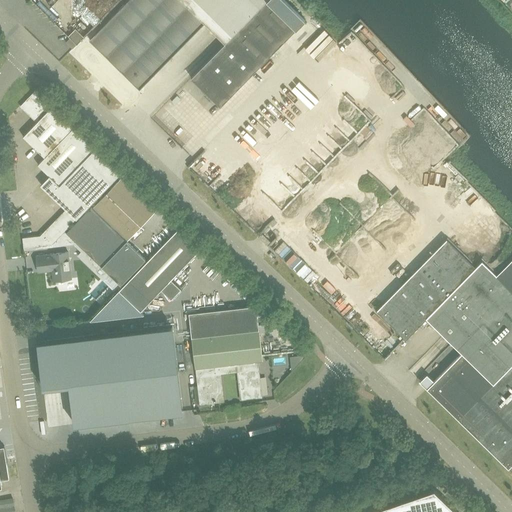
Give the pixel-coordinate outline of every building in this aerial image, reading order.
[(225,42),(191,77),(206,92),(204,94),(211,100),(213,98),(220,105),(305,19),(284,0),(128,0),(90,39),(140,87),(203,22),(225,42)] [(69,36),(78,44),(84,37),(76,29),(69,36)] [(70,38),(66,42),(72,49),(76,44),(70,38)] [(22,105),(38,121),(52,107),(36,91),(22,105)] [(86,139),(81,134),(52,107),(38,121),(23,136),(45,157),(38,164),(50,175),(41,185),(66,208),(40,235),(24,237),(23,237),(24,247),(25,247),(52,243),(77,218),(86,209),(121,173),(86,139)] [(147,256),(129,238),(155,211),(121,178),(69,232),(121,283),(147,256)] [(160,290),(200,249),(178,229),(119,290),(141,311),(150,301),(161,310),(170,300),(160,290)] [(59,238),(60,245),(78,243),(66,231),(59,238)] [(54,281),(72,279),(68,251),(37,255),(38,268),(52,267),(54,281)] [(426,317),(426,318),(462,353),(476,338),(511,373),(511,258),(501,270),(500,269),(496,274),(482,260),(476,267),(475,266),(474,267),(475,267),(461,281),(460,281),(461,282),(447,295),(446,295),(447,296),(433,310),(433,309),(432,310),(433,310),(426,317)] [(232,334),(259,331),(257,311),(256,305),(229,308),(232,334)] [(221,374),(227,373),(226,365),(258,361),(262,361),(259,331),(232,334),(229,308),(189,313),(190,319),(192,338),(198,394),(199,405),(224,402),(221,374)] [(173,325),(38,342),(38,343),(43,387),(69,384),(74,424),(183,411),(173,325)] [(427,388),(427,389),(506,466),(507,466),(507,465),(511,459),(511,373),(476,338),(462,353),(434,381),(427,388)] [(304,354),(290,356),(292,371),(304,357),(304,354)] [(261,387),(258,361),(226,365),(227,373),(237,372),(240,400),(262,397),(261,387)] [(0,463),(0,487),(2,487),(1,479),(9,478),(8,468),(6,468),(5,462),(7,462),(0,463)] [(457,511),(434,489),(368,511),(457,511)] [(15,511),(13,498),(0,500),(0,511),(15,511)]
